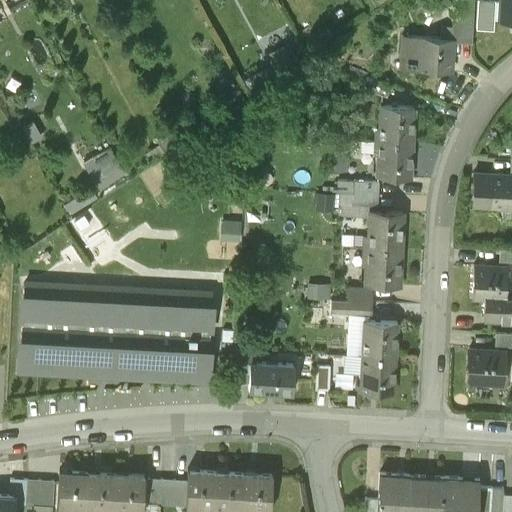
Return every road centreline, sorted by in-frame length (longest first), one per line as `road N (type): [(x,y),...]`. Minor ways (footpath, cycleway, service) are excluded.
road 1 (residential): [(511,73),(465,135),(445,186),(430,432)]
road 2 (residential): [(0,446),(168,429),(320,427)]
